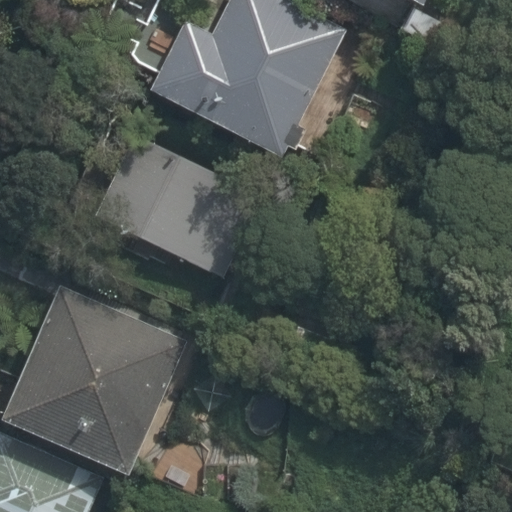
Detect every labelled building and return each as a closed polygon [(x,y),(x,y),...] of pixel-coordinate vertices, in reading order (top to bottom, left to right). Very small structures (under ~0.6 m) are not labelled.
[(352,46),(256,0),(226,0),(212,30),(157,5),(138,45),(170,61),(151,102),(296,169),(352,46)] [(383,0),(422,21),(433,0),(383,0)] [(223,268),(261,193),(136,131),(67,270),(293,381),(324,318),(223,268)] [(0,409),(0,431),(129,499),(138,483),(189,510),(217,458),(160,428),(199,353),(66,284),(0,409)] [(0,511),(97,511),(101,503),(0,453),(0,511)]
